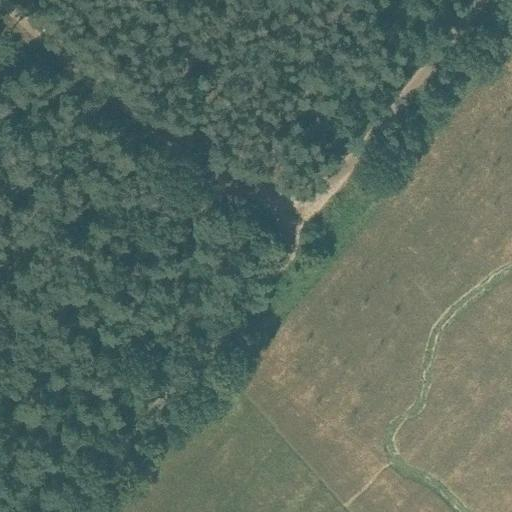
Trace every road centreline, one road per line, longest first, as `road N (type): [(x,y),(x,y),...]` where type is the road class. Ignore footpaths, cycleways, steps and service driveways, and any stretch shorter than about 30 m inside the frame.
road 1 (track): [(495,0),(257,289),(176,360),(55,511)]
road 2 (track): [(301,236),(245,204),(0,7)]
